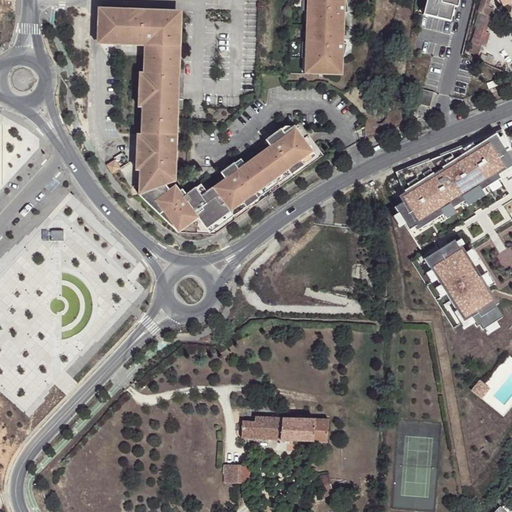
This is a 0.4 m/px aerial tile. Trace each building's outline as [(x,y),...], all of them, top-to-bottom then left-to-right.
[(315,0),(315,10),(321,10),(320,42),(314,41),(313,57),(320,57),(320,63),(319,63),(319,73),(351,75),(352,50),(350,50),(350,43),(352,43),(353,11),(351,11),(351,4),(354,4),(353,0),(315,0)] [(421,0),(421,1),(424,2),(421,17),(448,24),(452,9),(455,10),(457,1),(454,0),(453,0),(421,0)] [(466,54),(477,58),(480,48),(483,49),(488,36),(484,35),(492,10),(487,9),(489,0),(480,0),(476,14),(479,15),(466,54)] [(511,0),(497,0),(502,8),(511,3),(511,0)] [(145,45),(140,194),(165,185),(175,181),(177,146),(166,145),(166,143),(173,143),(173,133),(177,133),(181,24),(174,23),(174,10),(101,8),(100,44),(145,45)] [(450,25),(448,24),(421,17),(420,17),(417,28),(448,36),(450,25)] [(473,62),(463,59),(454,93),(465,96),(473,62)] [(495,85),(486,88),(488,93),(497,90),(495,85)] [(434,91),(417,87),(413,102),(430,106),(434,91)] [(365,123),(356,129),(361,140),(366,137),(365,123)] [(169,190),(165,185),(140,194),(140,195),(175,228),(186,221),(189,226),(199,218),(207,229),(243,202),(255,193),(287,169),(300,160),(312,151),(294,126),(285,126),(275,133),(277,136),(274,138),(275,140),(269,144),(270,145),(244,164),(247,167),(240,172),(237,168),(225,177),(226,178),(207,192),(204,188),(198,192),(195,188),(186,194),(182,189),(179,191),(175,185),(169,190)] [(275,133),(266,140),(269,144),(275,140),(274,138),(277,136),(275,133)] [(505,134),(401,177),(408,195),(402,199),(405,206),(397,211),(401,217),(407,227),(411,233),(419,229),(422,232),(447,217),(456,212),(468,204),(485,194),(504,183),(502,179),(511,172),(511,158),(510,155),(511,151),(505,134)] [(300,160),(303,164),(315,155),(312,151),(300,160)] [(115,159),(107,164),(109,169),(112,173),(120,167),(115,159)] [(240,159),(222,173),(225,177),(237,168),(240,172),(247,167),(244,164),(240,159)] [(287,169),(255,193),(258,198),(291,173),(287,169)] [(511,172),(502,179),(504,183),(507,186),(511,183),(511,172)] [(201,183),(195,188),(198,192),(204,188),(201,183)] [(485,194),(468,204),(471,210),(488,200),(485,194)] [(243,202),(207,229),(210,233),(246,206),(243,202)] [(459,217),(456,212),(447,217),(450,222),(459,217)] [(407,227),(401,217),(395,220),(402,230),(407,227)] [(464,326),(472,321),(475,326),(478,331),(481,329),(484,333),(485,333),(496,326),(503,321),(496,310),(498,308),(488,290),(482,281),(473,267),(467,257),(463,250),(460,251),(457,247),(456,244),(426,263),(432,274),(438,283),(441,289),(447,298),(457,315),(464,326)] [(473,253),(467,257),(473,267),(479,264),(473,253)] [(438,283),(432,274),(427,277),(433,287),(438,283)] [(487,278),(482,281),(488,290),(493,287),(487,278)] [(447,298),(441,289),(436,292),(441,301),(447,298)] [(464,326),(457,315),(455,316),(465,333),(475,326),(472,321),(464,326)] [(496,326),(485,333),(488,338),(499,332),(496,326)] [(254,425),(242,424),(241,440),(326,443),(326,420),(254,419),(254,425)] [(247,465),(222,465),(222,483),(247,483),(247,465)] [(312,482),(317,498),(332,494),(328,481),(327,479),(324,479),(312,482)]
